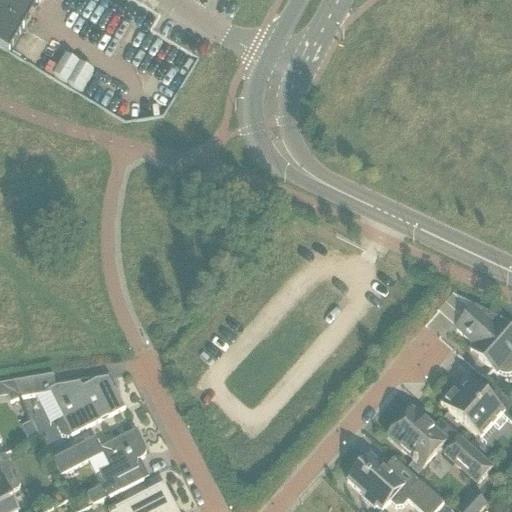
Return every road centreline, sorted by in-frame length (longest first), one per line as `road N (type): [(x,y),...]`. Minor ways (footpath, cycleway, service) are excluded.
road 1 (residential): [(0,157),(105,210),(115,304),(141,356)]
road 2 (tertiary): [(511,272),(294,165)]
road 3 (residential): [(272,511),(430,333)]
road 4 (tertiary): [(295,0),(262,56),(248,102),(261,148),(294,165)]
road 5 (tertiary): [(294,165),(285,119),(291,97),(342,0)]
road 6 (residential): [(217,511),(141,356)]
